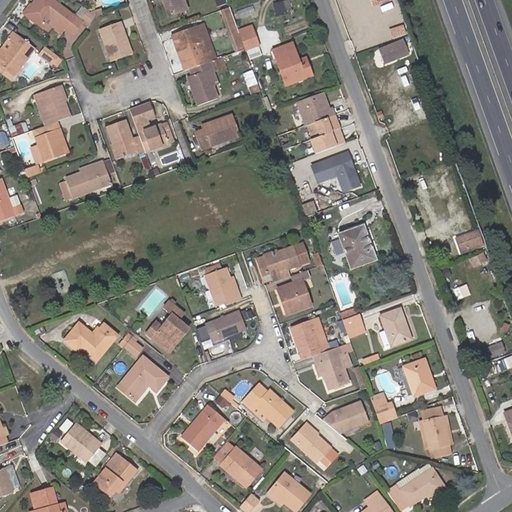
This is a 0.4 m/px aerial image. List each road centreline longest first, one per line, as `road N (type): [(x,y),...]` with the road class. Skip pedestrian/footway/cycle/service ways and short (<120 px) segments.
road 1 (residential): [(509,494),(328,0)]
road 2 (residential): [(150,443),(208,370),(284,348),(256,279)]
road 3 (residential): [(0,283),(15,326),(150,443)]
road 4 (residential): [(144,0),(174,74),(98,104),(79,70)]
road 5 (motorway): [(455,0),(511,158)]
